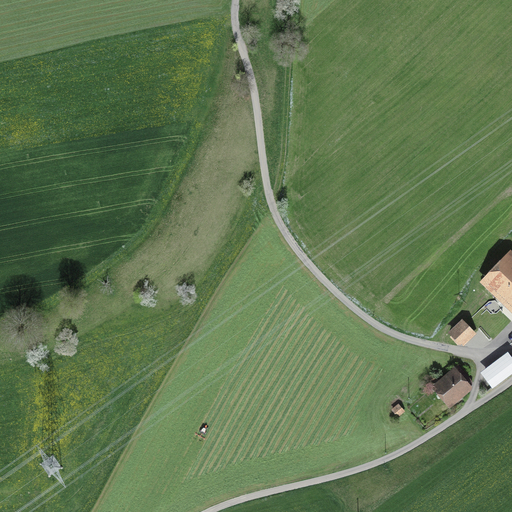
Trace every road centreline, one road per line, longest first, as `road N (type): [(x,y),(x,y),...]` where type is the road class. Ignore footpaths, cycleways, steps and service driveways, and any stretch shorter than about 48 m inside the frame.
road 1 (unclassified): [(511,349),(449,348),(395,334),(348,303),(300,254),(271,204),(235,0)]
road 2 (track): [(271,204),(283,154),(290,0)]
